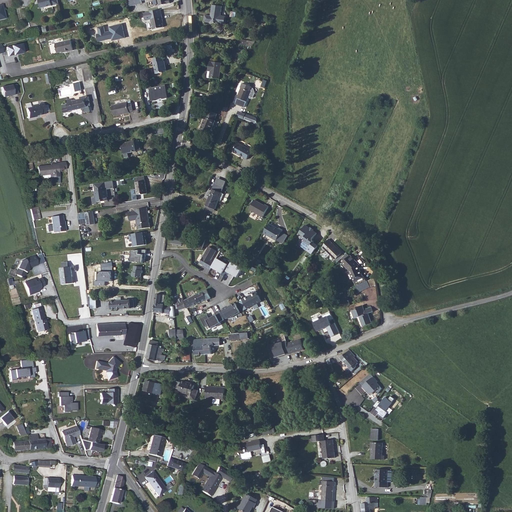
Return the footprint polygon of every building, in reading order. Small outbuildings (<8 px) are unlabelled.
[(203,23),(219,25),(221,7),(211,6),(210,17),(204,16),(203,23)] [(167,20),(164,8),(153,11),(154,13),(148,14),(150,20),(155,18),(157,29),(167,26),(166,20),(167,20)] [(111,41),(126,38),(122,24),(109,27),(110,31),(105,32),(104,26),(98,28),(99,35),(96,36),(98,42),(110,39),(111,41)] [(74,50),(72,39),(56,43),(58,52),(66,50),(66,51),(74,50)] [(24,53),(22,43),(6,47),(9,57),(24,53)] [(175,51),(173,44),(164,46),(165,53),(175,51)] [(163,62),(162,57),(153,59),(156,75),(162,73),(162,72),(167,71),(165,61),(163,62)] [(220,80),(222,64),(212,62),(212,63),(210,63),(208,78),(210,78),(210,79),(220,80)] [(86,81),(93,80),(90,67),(83,69),(86,81)] [(254,96),(256,92),(253,91),(254,88),(252,86),(243,82),(241,87),(243,87),(236,102),(245,106),(249,96),(252,97),(254,96)] [(2,96),(20,93),(18,83),(0,87),(2,96)] [(168,99),(165,85),(149,88),(152,102),(168,99)] [(210,94),(209,100),(220,102),(221,96),(210,94)] [(87,96),(85,96),(78,97),(78,99),(70,100),(70,99),(65,99),(66,104),(67,111),(81,109),(81,113),(88,111),(87,106),(84,107),(83,102),(88,102),(87,96)] [(111,106),(113,116),(128,113),(127,112),(132,111),(130,102),(127,103),(126,102),(111,106)] [(43,115),(41,103),(36,104),(36,105),(28,107),(28,108),(24,109),(25,119),(31,118),(31,116),(43,115)] [(200,128),(214,134),(219,121),(215,119),(218,112),(209,108),(200,128)] [(127,158),(132,157),(132,152),(144,150),(142,140),(124,143),(127,158)] [(237,141),(232,150),(246,158),(251,149),(237,141)] [(57,172),(61,172),(61,164),(49,165),(49,166),(36,167),(36,177),(46,176),(46,175),(51,175),(52,179),(57,179),(57,172)] [(147,195),(144,176),(134,178),(137,196),(147,195)] [(226,182),(217,178),(213,189),(222,193),(226,182)] [(105,190),(103,183),(93,184),(94,192),(93,192),(94,198),(95,197),(96,203),(106,201),(106,198),(105,195),(106,195),(106,190),(105,190)] [(205,208),(210,210),(211,207),(216,209),(222,193),(213,189),(205,208)] [(250,209),(264,217),(270,206),(266,204),(266,205),(263,204),(262,204),(261,203),(255,200),(250,209)] [(30,208),(31,216),(39,215),(38,207),(30,208)] [(134,218),(136,230),(149,228),(146,208),(134,210),(133,211),(127,212),(128,219),(134,218)] [(94,223),(92,210),(84,211),(86,224),(94,223)] [(46,227),(46,235),(63,234),(63,225),(61,225),(60,217),(49,218),(50,227),(46,227)] [(280,229),(271,224),(265,234),(278,241),(285,231),(281,228),(280,229)] [(314,254),(320,246),(314,242),(315,242),(314,238),(318,233),(307,225),(301,233),(306,237),(307,240),(302,246),(314,254)] [(146,245),(143,231),(128,234),(130,241),(134,241),(135,247),(146,245)] [(173,231),(172,242),(183,244),(184,236),(185,232),(178,231),(178,232),(173,231)] [(328,250),(338,259),(344,253),(331,240),(323,247),(327,251),(328,250)] [(216,251),(209,247),(200,263),(204,265),(206,265),(208,265),(207,267),(211,269),(212,267),(214,263),(210,261),(216,251)] [(123,251),(120,258),(133,262),(135,255),(123,251)] [(35,255),(20,260),(14,273),(19,276),(23,275),(26,268),(38,265),(35,255)] [(344,263),(350,270),(354,279),(364,275),(360,266),(362,265),(352,256),(344,263)] [(214,263),(212,267),(219,271),(218,273),(221,275),(227,264),(217,258),(214,263)] [(242,268),(232,262),(226,273),(230,275),(231,273),(238,277),(242,268)] [(113,266),(100,267),(100,271),(93,271),(94,286),(105,286),(105,281),(112,281),(113,266)] [(142,267),(134,266),(133,273),(132,274),(132,276),(133,277),(140,277),(141,276),(141,273),(142,273),(143,270),(142,270),(142,267)] [(61,285),(73,284),(70,267),(68,268),(61,268),(59,269),(61,285)] [(33,279),(22,283),(26,295),(36,292),(38,288),(43,287),(40,280),(34,282),(33,279)] [(372,288),(369,282),(358,287),(360,293),(372,288)] [(208,300),(212,298),(208,289),(196,295),(200,303),(208,300)] [(254,293),(243,299),(248,308),(262,301),(257,290),(253,292),(254,293)] [(186,303),(188,307),(189,308),(200,303),(196,295),(195,292),(190,294),(192,297),(185,300),(186,303)] [(165,295),(158,294),(157,304),(161,304),(162,303),(164,303),(165,295)] [(134,298),(105,300),(105,309),(131,307),(134,306),(134,298)] [(185,300),(184,298),(176,301),(178,305),(176,306),(178,310),(180,309),(181,311),(188,307),(186,303),(185,300)] [(356,305),(353,298),(348,300),(350,307),(356,305)] [(161,304),(157,304),(156,312),(171,314),(172,306),(165,306),(165,305),(164,305),(164,303),(162,303),(161,304)] [(224,310),(221,311),(225,319),(229,317),(229,318),(241,312),(236,303),(228,307),(227,306),(223,308),(224,310)] [(41,307),(31,310),(34,322),(34,321),(37,332),(47,330),(45,319),(44,319),(41,307)] [(367,311),(366,309),(361,311),(351,314),(354,321),(363,318),(366,327),(375,324),(371,314),(376,313),(374,308),(367,311)] [(221,323),(216,316),(210,319),(207,314),(200,318),(205,327),(210,325),(211,328),(221,323)] [(331,337),(340,333),(331,315),(314,323),(318,331),(327,327),(331,337)] [(125,334),(126,333),(126,322),(98,323),(98,336),(117,335),(117,337),(118,338),(124,338),(125,337),(125,334)] [(125,343),(136,346),(141,325),(130,322),(125,343)] [(85,343),(83,331),(68,334),(70,346),(85,343)] [(303,338),(287,342),(290,352),(306,348),(303,338)] [(221,345),(221,339),(214,339),(207,340),(207,346),(205,346),(205,355),(212,355),(212,346),(221,345)] [(205,346),(204,340),(200,340),(200,343),(195,343),(196,356),(205,355),(205,346)] [(147,359),(163,363),(165,357),(161,356),(162,350),(158,349),(160,343),(151,341),(147,359)] [(287,342),(286,341),(273,344),(276,358),(290,354),(290,352),(287,342)] [(350,350),(340,358),(352,371),(357,366),(355,364),(358,361),(354,357),(355,356),(350,350)] [(106,362),(95,360),(94,368),(104,369),(104,372),(107,379),(116,375),(115,371),(115,366),(121,362),(113,355),(106,362)] [(400,358),(395,364),(399,367),(404,361),(400,358)] [(22,370),(11,371),(12,380),(16,380),(15,377),(28,376),(29,379),(34,378),(34,373),(36,373),(35,367),(34,367),(33,359),(21,360),(22,370)] [(379,381),(374,377),(370,374),(359,384),(370,397),(381,387),(377,383),(379,381)] [(191,395),(195,396),(197,391),(193,389),(194,385),(191,384),(186,382),(185,382),(181,381),(181,383),(178,391),(178,392),(181,393),(187,395),(191,396),(191,395)] [(147,382),(145,392),(163,396),(165,386),(147,382)] [(206,398),(225,398),(224,386),(205,387),(206,398)] [(101,392),(101,403),(112,402),(114,404),(118,401),(116,399),(115,393),(118,393),(118,387),(109,387),(109,392),(101,392)] [(68,392),(58,392),(58,398),(60,397),(60,405),(65,405),(65,411),(78,411),(78,403),(72,403),(72,396),(68,396),(68,392)] [(388,400),(385,397),(376,411),(379,413),(378,415),(384,419),(388,412),(390,414),(393,410),(389,408),(395,399),(391,397),(388,400)] [(13,419),(7,411),(0,416),(0,424),(2,422),(5,425),(13,419)] [(16,426),(22,437),(27,437),(21,424),(16,426)] [(275,424),(264,429),(266,434),(277,430),(275,424)] [(80,434),(77,426),(62,431),(67,446),(76,443),(74,436),(80,434)] [(90,443),(98,444),(100,435),(102,435),(103,430),(91,427),(88,442),(90,443)] [(27,437),(27,441),(28,450),(33,450),(49,448),(48,440),(38,440),(38,436),(27,437)] [(164,439),(152,436),(148,455),(159,458),(164,439)] [(327,442),(326,436),(314,437),(315,443),(323,442),(324,449),(325,449),(326,460),(337,459),(336,441),(327,442)] [(264,446),(261,438),(249,442),(252,450),(264,446)] [(23,451),(28,450),(27,441),(13,442),(13,448),(9,448),(9,452),(23,451)] [(102,446),(90,443),(88,451),(100,454),(102,446)] [(372,449),(372,460),(385,460),(385,456),(383,456),(383,445),(372,444),(372,449)] [(169,459),(166,466),(181,471),(182,472),(185,464),(169,459)] [(211,477),(202,491),(213,497),(215,494),(214,493),(223,478),(230,483),(234,476),(221,468),(217,474),(207,468),(209,466),(203,462),(202,465),(200,464),(194,475),(200,479),(204,473),(211,477)] [(377,482),(376,487),(388,487),(388,482),(387,482),(388,470),(377,470),(377,477),(376,477),(376,482),(377,482)] [(97,484),(97,473),(73,474),(73,484),(97,484)] [(147,479),(161,497),(169,490),(155,473),(147,479)] [(16,485),(29,484),(29,483),(29,476),(15,477),(16,485)] [(117,481),(112,504),(116,505),(119,506),(121,498),(126,499),(128,493),(126,493),(127,490),(126,490),(127,485),(122,479),(119,478),(117,481)] [(61,488),(61,481),(57,481),(57,479),(48,479),(48,486),(55,486),(55,488),(61,488)] [(336,483),(323,482),(323,487),(325,487),(324,502),(321,502),(321,509),(336,510),(337,503),(335,503),(335,487),(337,487),(337,483),(336,483)] [(185,484),(181,483),(177,495),(181,497),(185,484)] [(249,495),(240,510),(243,511),(252,511),(255,508),(256,509),(258,505),(257,505),(259,501),(249,495)] [(362,503),(363,505),(362,511),(371,511),(371,509),(376,509),(376,507),(378,506),(378,497),(367,497),(367,503),(362,503)]
